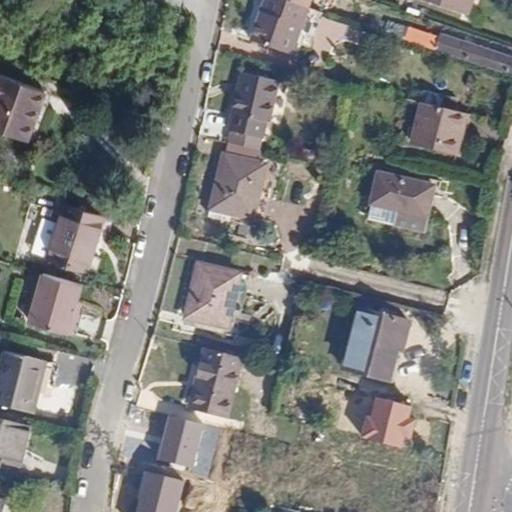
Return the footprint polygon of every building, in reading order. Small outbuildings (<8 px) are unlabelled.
[(302,0),(264,0),(250,40),(307,58),(323,11),(302,0)] [(464,18),(469,0),(417,0),(417,1),(464,18)] [(385,30),(435,48),(440,35),(390,17),(385,30)] [(438,51),(511,76),(511,58),(444,35),(438,51)] [(4,73),(0,82),(0,127),(27,140),(44,104),(49,94),(4,73)] [(242,103),(280,112),(286,85),(249,77),(242,103)] [(272,144),(280,112),(242,103),(241,109),(259,114),(254,132),(236,128),(234,135),(272,144)] [(465,159),(475,119),(430,108),(421,147),(465,159)] [(241,109),(236,128),(254,132),(259,114),(241,109)] [(267,167),(270,154),(228,144),(225,156),(267,167)] [(464,162),(465,159),(421,147),(420,151),(464,162)] [(261,192),(267,167),(225,156),(208,222),(223,226),(224,221),(264,230),(272,195),(261,192)] [(383,183),(439,198),(441,193),(384,179),(383,183)] [(429,240),(439,198),(383,183),(372,227),(429,240)] [(100,217),(61,206),(47,257),(85,269),(100,217)] [(250,279),(197,267),(181,326),(234,339),(250,279)] [(45,271),(32,319),(74,331),(87,282),(45,271)] [(396,387),(412,327),(360,312),(344,373),(396,387)] [(197,375),(237,385),(243,362),(204,351),(197,375)] [(4,354),(0,369),(44,380),(47,366),(4,354)] [(0,369),(0,370),(0,396),(37,406),(44,380),(0,369)] [(195,401),(231,410),(237,385),(197,375),(195,384),(199,385),(195,401)] [(37,406),(0,396),(0,410),(34,420),(37,406)] [(227,423),(231,410),(195,401),(191,415),(227,423)] [(203,424),(169,416),(158,460),(192,468),(203,424)] [(31,432),(0,423),(0,468),(19,474),(31,432)] [(175,511),(183,481),(145,473),(135,511),(175,511)] [(11,511),(13,494),(0,492),(0,511),(11,511)]
